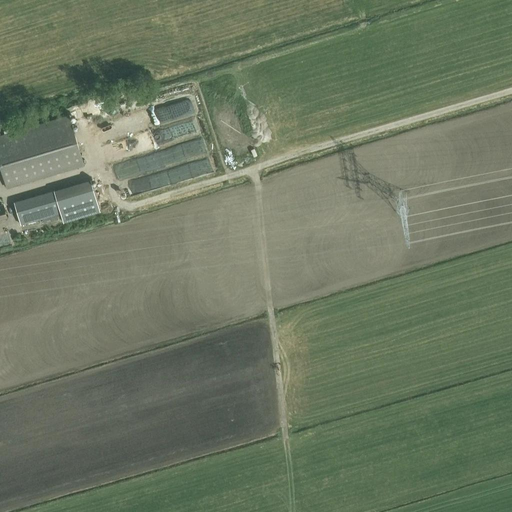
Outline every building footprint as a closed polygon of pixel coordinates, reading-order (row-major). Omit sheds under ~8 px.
[(171,86),(164,87),(165,94),(172,93),(171,86)] [(131,96),(91,107),(95,123),(136,112),(131,96)] [(163,100),(167,107),(171,105),(168,98),(163,100)] [(0,134),(0,168),(6,189),(83,166),(68,115),(0,134)] [(162,129),(165,141),(194,133),(190,122),(162,129)] [(124,137),(99,144),(102,154),(139,144),(138,138),(125,141),(124,137)] [(259,153),(263,156),(267,149),(263,146),(259,153)] [(148,187),(159,184),(155,172),(144,176),(148,187)] [(52,183),(54,190),(63,220),(99,209),(88,173),(52,183)] [(54,190),(14,201),(21,225),(61,213),(54,190)]
